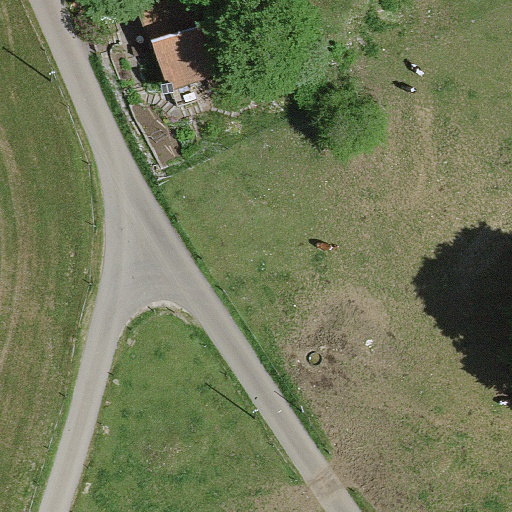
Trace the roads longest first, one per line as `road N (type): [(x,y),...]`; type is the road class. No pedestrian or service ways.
road 1 (track): [(50,0),(120,169),(342,511)]
road 2 (track): [(120,169),(124,232),(115,287),(51,511)]
